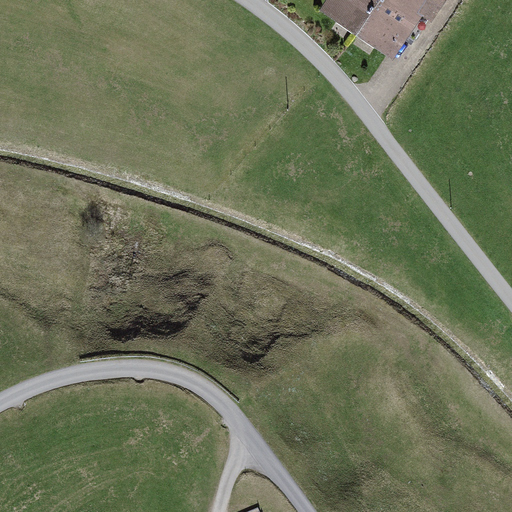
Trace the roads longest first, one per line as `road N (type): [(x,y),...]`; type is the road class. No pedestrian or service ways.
road 1 (residential): [(251,0),(315,53),(511,300)]
road 2 (residential): [(0,403),(90,372),(181,375),(226,406),(307,511)]
